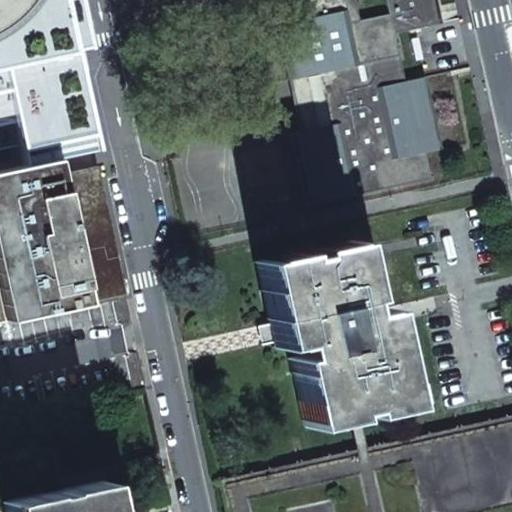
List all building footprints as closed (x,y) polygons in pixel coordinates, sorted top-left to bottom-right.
[(0,0),(0,66),(90,47),(79,0),(0,0)] [(290,133),(306,206),(429,179),(424,152),(440,149),(425,76),(404,80),(394,33),(437,24),(434,8),(431,0),(256,0),(261,21),(274,19),(299,131),(290,133)] [(0,127),(16,124),(25,164),(93,149),(72,52),(0,67),(0,127)] [(53,159),(0,170),(0,321),(126,294),(97,166),(56,175),(53,159)] [(297,400),(302,420),(402,398),(397,378),(390,380),(374,309),(358,313),(342,241),(308,248),(309,254),(297,257),(295,251),(261,259),(280,346),(292,343),(306,398),(297,400)] [(511,511),(511,414),(218,480),(224,511),(511,511)] [(4,511),(100,511),(95,482),(2,502),(4,511)]
